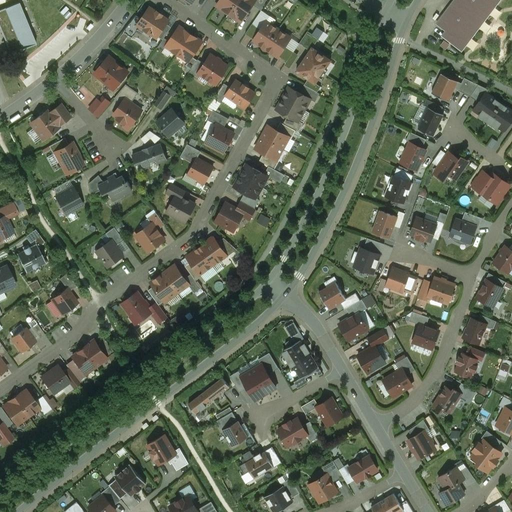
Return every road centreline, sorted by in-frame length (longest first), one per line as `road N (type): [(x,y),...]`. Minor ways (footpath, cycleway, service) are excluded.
road 1 (residential): [(0,389),(193,233),(279,78),(163,0)]
road 2 (tertiary): [(268,281),(0,499)]
road 3 (tertiary): [(20,511),(284,295)]
road 4 (tertiary): [(284,295),(354,171),(405,23)]
road 5 (tertiary): [(385,11),(333,165),(268,281)]
road 6 (residential): [(469,275),(438,369),(413,401),(376,426)]
